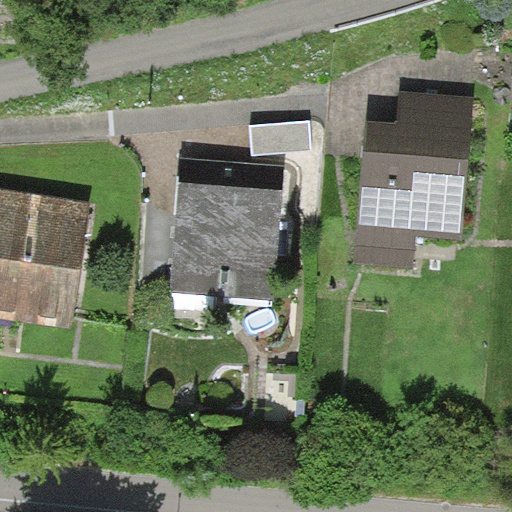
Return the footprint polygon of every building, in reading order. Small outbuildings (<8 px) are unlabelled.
[(402,93),(399,128),(472,134),(475,100),(402,93)] [(310,122),(251,127),(253,156),(313,152),(310,122)] [(399,128),(367,125),(354,264),(415,270),(417,240),(462,244),(472,134),(399,128)] [(283,196),(181,189),(173,295),(276,302),(283,196)] [(91,205),(0,191),(0,321),(72,333),(91,205)]
